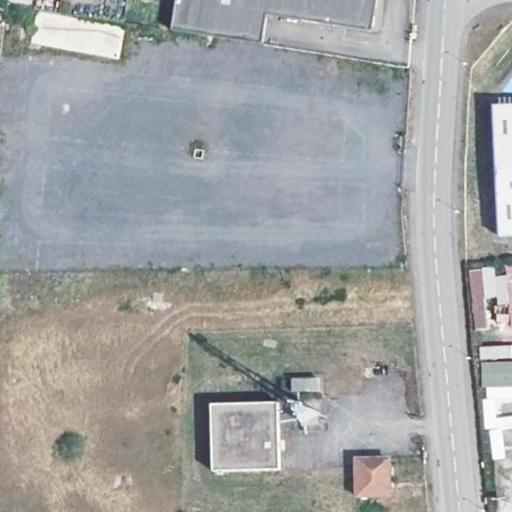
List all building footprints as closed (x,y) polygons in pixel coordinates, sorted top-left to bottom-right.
[(178,0),(175,36),(264,49),(268,20),(373,36),(379,0),(178,0)] [(57,19),(32,16),(20,112),(46,116),(57,19)] [(511,109),(500,110),(506,238),(511,237),(511,109)] [(60,142),(20,137),(17,158),(58,162),(60,142)] [(495,266),(468,269),(475,328),(488,326),(486,311),(509,309),(511,324),(511,323),(511,268),(495,270),(495,266)] [(485,403),(511,402),(511,344),(483,345),(485,403)] [(290,391),(320,391),(319,377),(290,377),(290,391)] [(282,470),(281,402),(213,404),(215,471),(282,470)] [(359,461),(361,497),(391,496),(392,460),(359,461)]
